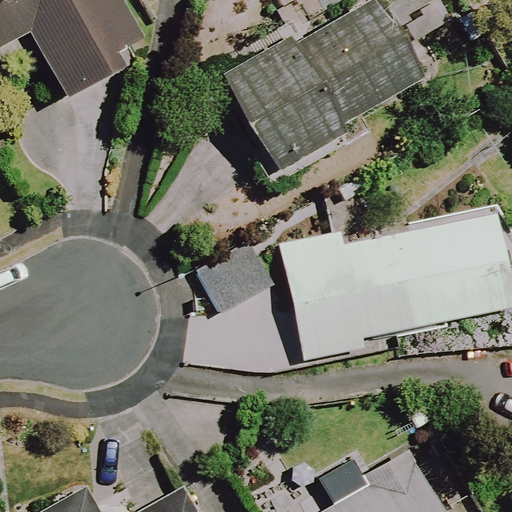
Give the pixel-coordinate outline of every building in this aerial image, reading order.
[(142,63),(109,0),(0,0),(0,51),(25,39),(60,105),(142,63)] [(416,85),(367,0),(364,0),(215,85),(269,179),(340,138),(336,131),(416,85)] [(0,134),(23,126),(5,80),(0,82),(0,134)] [(504,317),(486,214),(276,251),(296,365),(359,354),(357,342),(504,317)] [(246,243),(193,274),(221,321),(274,290),(260,266),(246,243)] [(433,511),(402,455),(318,501),(323,511),(433,511)] [(185,511),(177,496),(148,511),(90,511),(80,493),(46,511),(185,511)]
